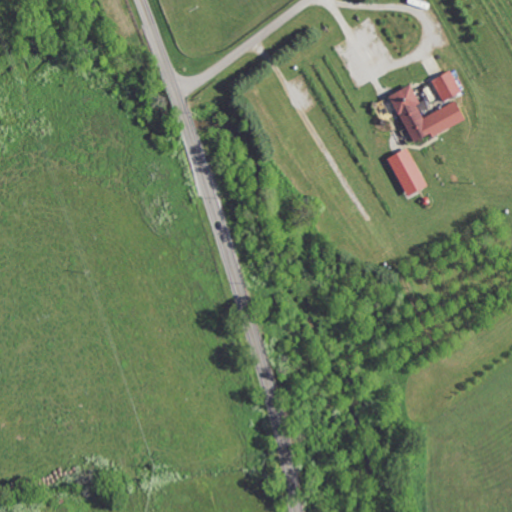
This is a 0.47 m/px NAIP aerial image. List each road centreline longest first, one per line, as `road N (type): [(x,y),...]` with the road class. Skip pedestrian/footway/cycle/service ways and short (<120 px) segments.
road 1 (secondary): [(295,511),(253,336),(140,0)]
road 2 (residential): [(178,100),(310,0)]
